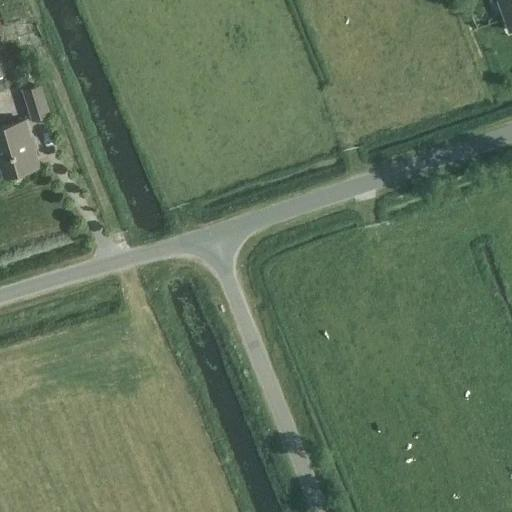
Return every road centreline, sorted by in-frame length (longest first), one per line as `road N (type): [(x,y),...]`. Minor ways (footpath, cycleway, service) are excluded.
road 1 (unclassified): [(208,234),(511,130)]
road 2 (unclassified): [(318,511),(208,234)]
road 3 (unclassified): [(0,297),(208,234)]
